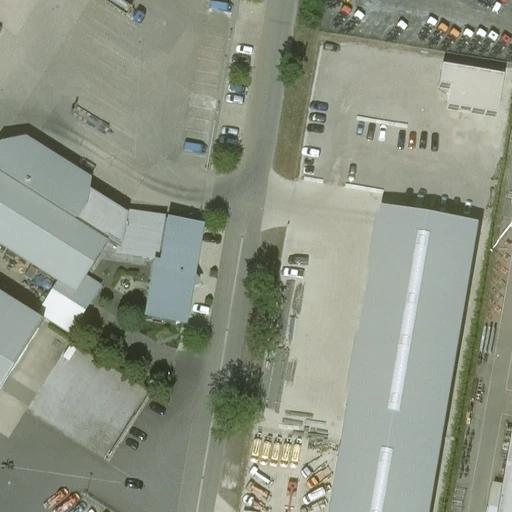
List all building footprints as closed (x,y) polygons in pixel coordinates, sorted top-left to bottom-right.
[(87,184),(25,145),(0,150),(0,174),(75,222),(83,208),(86,193),(87,184)] [(0,174),(0,247),(57,284),(76,295),(85,281),(109,243),(75,222),(0,174)] [(75,222),(109,243),(119,250),(124,218),(86,193),(83,208),(75,222)] [(382,211),(329,511),(428,511),(477,228),(382,211)] [(201,230),(164,224),(164,222),(125,215),(124,218),(119,250),(118,256),(162,264),(161,268),(155,267),(146,321),(184,328),(190,291),(192,292),(192,291),(198,287),(194,281),(194,280),(192,280),(201,230)] [(57,284),(37,316),(69,336),(99,289),(85,281),(76,295),(57,284)] [(0,393),(41,328),(0,301),(0,393)] [(511,511),(511,456),(502,511),(511,511)]
